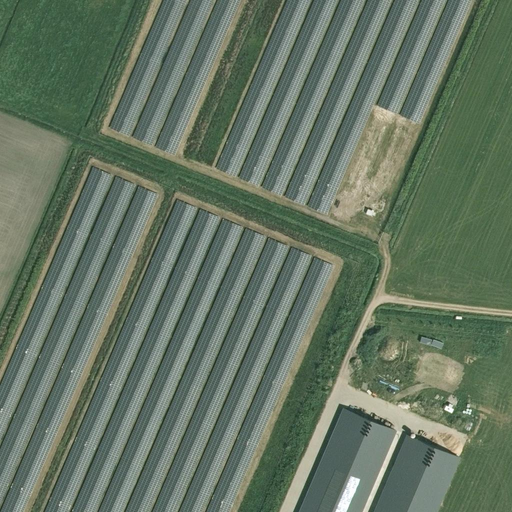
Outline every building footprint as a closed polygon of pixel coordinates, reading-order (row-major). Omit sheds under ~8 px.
[(410,133),(390,124),(387,130),(407,138),(410,133)] [(405,144),(385,136),(383,141),(403,150),(405,144)] [(400,156),(381,147),(378,153),(398,161),(400,156)] [(395,167),(376,159),(373,164),(393,173),(395,167)] [(391,179),(371,170),(369,176),(389,184),(391,179)] [(386,190),(366,182),(364,187),(384,196),(386,190)] [(483,403),(367,353),(351,390),(467,439),(483,403)] [(360,511),(395,431),(343,408),(299,511),(360,511)] [(373,511),(436,511),(459,458),(407,435),(373,511)]
